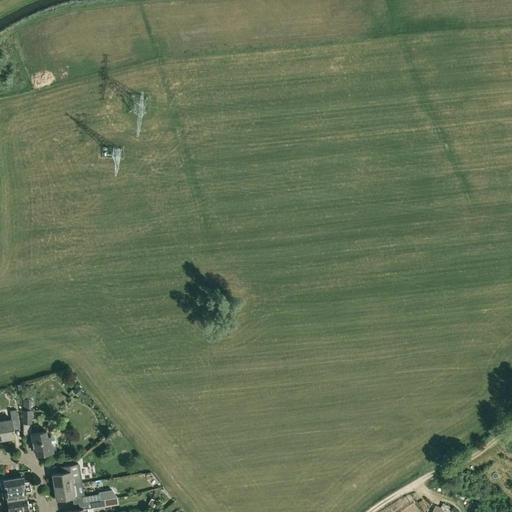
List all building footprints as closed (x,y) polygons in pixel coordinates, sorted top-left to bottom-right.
[(78,385),(73,391),(79,397),(84,391),(78,385)] [(12,420),(0,421),(0,426),(2,439),(15,437),(13,425),(19,425),(17,410),(10,411),(12,420)] [(23,410),(23,424),(23,435),(31,433),(31,424),(32,410),(31,410),(30,410),(23,410)] [(48,437),(47,431),(31,434),(34,450),(37,449),(38,455),(53,452),(51,436),(48,437)] [(108,437),(103,441),(106,446),(112,442),(108,437)] [(61,473),(53,474),(55,487),(72,484),(78,483),(82,483),(81,476),(79,464),(78,464),(76,464),(64,466),(65,472),(62,473),(61,473)] [(0,480),(2,491),(30,486),(30,480),(25,481),(24,476),(0,480)] [(72,484),(55,487),(57,500),(73,497),(74,497),(80,496),(78,483),(72,484)] [(2,491),(4,501),(27,497),(26,492),(31,491),(30,486),(2,491)] [(112,489),(99,491),(99,493),(100,499),(104,499),(106,499),(117,497),(117,496),(115,495),(116,494),(112,489)] [(99,493),(87,495),(88,501),(91,501),(100,500),(100,499),(99,493)] [(27,497),(4,501),(4,504),(7,503),(9,511),(34,507),(33,502),(28,503),(27,497)] [(157,501),(151,498),(147,505),(153,508),(157,501)] [(100,500),(91,501),(92,508),(93,508),(105,506),(104,499),(100,500)]
